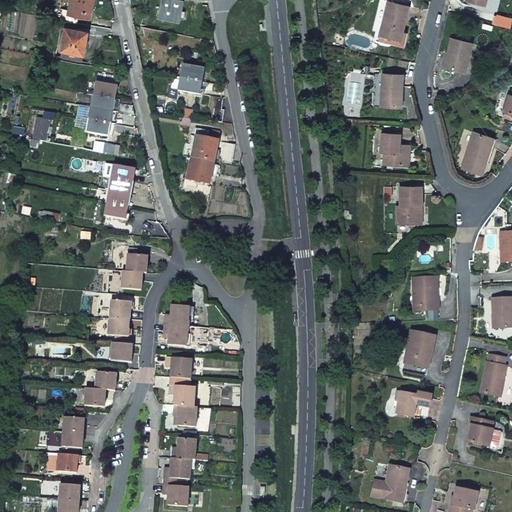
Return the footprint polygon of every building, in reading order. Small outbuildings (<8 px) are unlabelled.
[(69,13),(69,14),(79,16),(90,18),(92,7),(95,8),(96,0),(71,0),(71,3),(69,13)] [(161,0),(158,19),(179,23),(180,19),(182,20),(185,12),(182,11),(184,1),(177,0),(161,0)] [(400,41),(408,7),(389,2),(383,24),(382,23),(380,36),(400,41)] [(61,8),(59,20),(62,20),(78,23),(79,16),(69,14),(69,13),(66,13),(67,10),(61,8)] [(62,20),(61,28),(66,30),(66,29),(76,31),(78,23),(62,20)] [(66,30),(62,51),(82,54),(84,55),(87,33),(76,31),(66,29),(66,30)] [(465,73),(472,44),(451,38),(444,68),(465,73)] [(62,51),(60,60),(80,64),(82,54),(62,51)] [(183,65),(180,78),(202,82),(205,69),(183,65)] [(403,75),(382,74),(381,106),(398,107),(399,95),(402,95),(403,75)] [(99,76),(98,82),(118,86),(120,80),(99,76)] [(180,78),(178,91),(200,95),(202,82),(180,78)] [(96,82),(94,95),(116,99),(118,86),(98,82),(96,82)] [(94,95),(92,107),(114,111),(116,99),(94,95)] [(210,96),(205,120),(222,122),(224,110),(222,110),(223,98),(210,96)] [(120,103),(118,112),(135,115),(133,106),(120,103)] [(92,107),(89,120),(111,124),(114,111),(92,107)] [(184,109),(183,118),(192,119),(193,111),(184,109)] [(37,117),(33,139),(47,142),(50,142),(51,139),(48,139),(52,120),(37,117)] [(183,118),(182,125),(191,126),(192,119),(183,118)] [(89,120),(87,133),(109,136),(111,124),(89,120)] [(220,134),(196,128),(194,137),(197,138),(197,137),(206,139),(218,142),(220,134)] [(491,138),(474,132),(462,168),(482,175),(488,156),(486,155),(491,138)] [(400,134),(382,133),(381,152),(384,152),(383,164),(405,166),(407,145),(399,145),(400,134)] [(15,137),(13,147),(20,149),(22,138),(15,137)] [(197,138),(192,158),(214,163),(214,159),(216,160),(217,160),(218,152),(216,152),(218,142),(206,139),(197,137),(197,138)] [(490,156),(496,139),(491,138),(486,155),(488,156),(490,156)] [(24,139),(24,144),(31,145),(30,147),(38,148),(39,141),(24,139)] [(216,160),(216,162),(231,164),(234,145),(220,142),(218,152),(217,160),(216,160)] [(104,145),(103,152),(114,154),(115,146),(107,144),(107,145),(104,145)] [(188,178),(188,179),(197,181),(209,183),(211,175),(215,176),(217,166),(213,165),(214,163),(192,158),(188,178)] [(114,165),(112,178),(134,182),(136,169),(114,165)] [(10,173),(8,183),(15,185),(17,175),(10,173)] [(112,178),(109,191),(131,195),(134,182),(112,178)] [(185,178),(184,186),(196,189),(197,181),(188,179),(188,178),(185,178)] [(421,207),(421,187),(400,187),(400,206),(397,206),(397,224),(418,223),(418,207),(421,207)] [(109,191),(107,203),(129,207),(131,195),(109,191)] [(107,203),(105,215),(127,220),(129,207),(107,203)] [(44,211),(43,218),(52,220),(53,213),(44,211)] [(511,232),(500,233),(501,262),(511,262),(511,261),(511,232)] [(128,254),(126,272),(142,273),(146,273),(147,256),(128,254)] [(122,271),(121,289),(141,290),(142,273),(126,272),(122,271)] [(438,310),(438,277),(434,278),(413,278),(414,311),(438,310)] [(511,327),(511,298),(492,299),(493,328),(511,327)] [(111,301),(110,318),(130,320),(130,310),(131,302),(111,301)] [(165,318),(164,325),(188,327),(190,307),(172,305),(171,315),(171,318),(165,318)] [(110,318),(108,335),(115,336),(128,337),(129,330),(130,320),(110,318)] [(169,335),(168,345),(186,347),(188,327),(164,325),(164,332),(169,332),(169,335)] [(411,331),(405,363),(403,370),(423,375),(425,367),(429,348),(432,349),(435,336),(411,331)] [(115,336),(114,343),(128,344),(128,337),(115,336)] [(113,343),(111,361),(131,362),(133,345),(128,344),(114,343),(113,343)] [(429,348),(425,367),(423,375),(426,376),(432,349),(429,348)] [(503,381),(506,366),(504,366),(505,358),(490,355),(488,363),(487,362),(481,393),(497,396),(500,380),(503,381)] [(171,368),(171,378),(183,379),(190,379),(192,360),(167,357),(166,365),(172,365),(171,368)] [(97,372),(96,389),(106,390),(115,391),(117,374),(97,372)] [(171,378),(170,385),(182,386),(183,379),(171,378)] [(174,396),(174,406),(194,407),(195,388),(182,386),(170,385),(169,393),(175,393),(174,396)] [(86,389),(85,406),(105,408),(106,390),(96,389),(86,389)] [(418,393),(417,396),(401,392),(400,400),(397,414),(413,417),(416,404),(419,405),(430,407),(432,396),(418,393)] [(421,410),(418,410),(419,405),(416,404),(413,417),(419,419),(421,410)] [(196,428),(197,408),(194,407),(174,406),(173,413),(179,414),(178,416),(178,426),(196,428)] [(65,417),(64,432),(84,434),(85,418),(65,417)] [(489,447),(493,430),(491,430),(493,422),(471,418),(469,425),(471,426),(468,442),(489,447)] [(500,432),(493,431),(490,447),(496,448),(499,447),(502,434),(500,432)] [(64,432),(63,447),(67,447),(79,448),(82,449),(84,434),(64,432)] [(172,451),(171,458),(191,460),(195,460),(196,440),(178,439),(177,449),(178,451),(172,451)] [(67,447),(66,455),(79,456),(79,448),(67,447)] [(57,470),(57,471),(77,473),(79,456),(66,455),(59,454),(59,456),(57,470)] [(57,470),(59,456),(49,455),(48,470),(57,470)] [(165,470),(164,478),(176,479),(189,480),(190,469),(191,460),(171,458),(170,468),(170,471),(165,470)] [(402,503),(406,483),(409,469),(390,466),(386,484),(374,481),(371,495),(383,498),(383,499),(402,503)] [(164,478),(164,485),(175,486),(176,479),(164,478)] [(61,484),(60,499),(80,501),(81,486),(61,484)] [(168,495),(167,505),(187,507),(189,487),(175,486),(164,485),(163,492),(168,493),(168,495)] [(474,510),(478,493),(456,488),(454,497),(452,505),(451,504),(449,511),(471,511),(472,509),(474,510)] [(60,499),(58,511),(78,511),(80,501),(60,499)]
